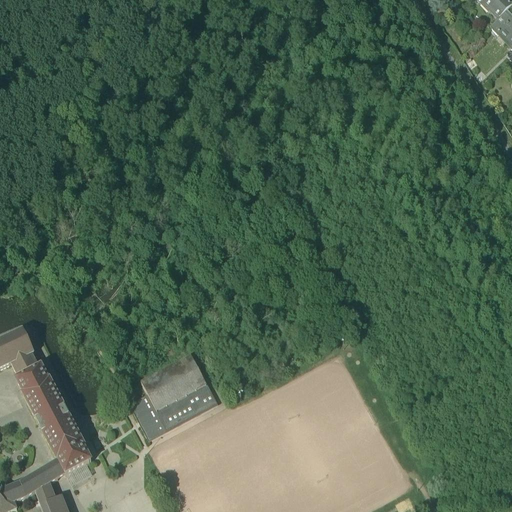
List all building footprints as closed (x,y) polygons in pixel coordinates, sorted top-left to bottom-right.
[(481,0),(484,3),(481,6),(489,14),(491,12),(499,20),(507,13),(511,8),(511,7),(504,0),(481,0)] [(511,41),(511,18),(507,13),(499,20),(490,29),(497,37),(500,34),(509,44),(511,41)] [(23,334),(0,345),(0,373),(12,368),(19,383),(39,373),(32,359),(34,358),(23,334)] [(171,371),(162,376),(161,376),(152,381),(151,381),(152,381),(142,386),(141,386),(148,399),(130,408),(148,442),(216,406),(207,389),(191,360),(190,360),(191,361),(181,366),(181,365),(181,366),(172,371),(171,370),(171,371)] [(85,451),(50,385),(49,386),(42,371),(39,373),(19,383),(17,384),(24,399),(37,426),(44,438),(58,464),(59,464),(62,471),(66,478),(76,473),(89,466),(91,465),(84,451),(85,451)] [(89,466),(76,473),(79,481),(82,486),(96,480),(89,466)] [(62,471),(20,487),(25,502),(26,502),(36,496),(36,498),(51,492),(57,490),(61,487),(69,485),(66,478),(62,471)] [(76,473),(66,478),(69,485),(79,481),(76,473)] [(20,487),(7,492),(6,489),(1,491),(8,509),(14,506),(25,502),(20,487)] [(0,511),(16,511),(17,511),(16,511),(14,506),(8,509),(1,491),(1,490),(0,490),(0,511)] [(56,503),(51,492),(36,498),(42,511),(65,511),(62,501),(56,503)]
